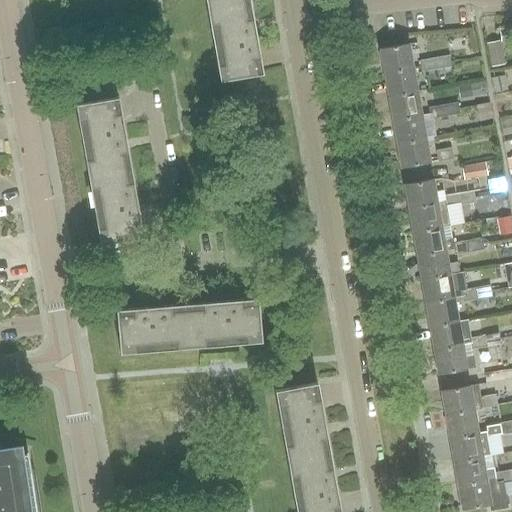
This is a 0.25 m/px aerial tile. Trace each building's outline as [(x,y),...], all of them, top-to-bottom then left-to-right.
[(205,0),(208,11),(250,3),(249,0),(205,0)] [(262,73),(250,3),(208,11),(220,80),(262,73)] [(511,30),(501,32),(502,41),(511,39),(511,30)] [(505,64),(500,40),(487,43),(492,67),(505,64)] [(409,43),(380,49),(384,72),(413,67),(409,43)] [(449,56),(435,59),(437,69),(451,66),(449,56)] [(437,69),(435,59),(421,61),(423,71),(437,69)] [(417,91),(413,67),(384,72),(388,96),(417,91)] [(511,89),(508,75),(494,77),(497,91),(511,89)] [(470,83),(473,95),(488,92),(486,80),(470,83)] [(422,115),(417,91),(388,96),(392,120),(422,115)] [(76,104),(88,174),(130,167),(118,97),(76,104)] [(457,103),(443,106),(445,116),(459,113),(457,103)] [(445,116),(443,106),(429,108),(431,118),(445,116)] [(426,139),(422,115),(392,120),(397,144),(426,139)] [(430,163),(426,139),(397,144),(401,168),(430,163)] [(454,159),(452,147),(436,149),(438,162),(454,159)] [(488,177),(486,162),(463,166),(465,180),(488,177)] [(143,236),(130,167),(88,174),(100,243),(143,236)] [(404,184),(408,208),(437,203),(433,179),(404,184)] [(473,192),(459,194),(461,204),(475,202),(473,192)] [(461,204),(459,194),(445,197),(446,202),(447,207),(461,204)] [(450,226),(447,207),(446,202),(437,204),(437,203),(408,208),(412,232),(442,227),(450,226)] [(444,240),(442,227),(412,232),(417,255),(446,250),(446,251),(454,249),(455,254),(469,251),(468,241),(457,243),(456,238),(444,240)] [(482,239),(468,241),(469,251),(483,249),(482,239)] [(458,261),(448,263),(446,251),(446,250),(417,255),(421,279),(450,274),(460,272),(458,261)] [(454,297),(450,274),(421,279),(425,303),(454,297)] [(490,286),(476,288),(478,298),(492,296),(490,286)] [(478,298),(476,288),(462,291),(464,301),(478,298)] [(458,321),(454,297),(425,303),(429,326),(458,321)] [(261,341),(257,298),(187,304),(191,347),(261,341)] [(191,347),(187,304),(117,310),(120,352),(191,347)] [(463,345),(463,344),(458,321),(429,326),(433,350),(463,345)] [(498,333),(485,336),(486,346),(500,343),(498,333)] [(474,358),(472,348),(486,346),(485,336),(470,338),(471,343),(463,344),(463,345),(433,350),(438,374),(467,369),(475,367),(474,358)] [(275,390),(287,460),(329,452),(317,383),(275,390)] [(496,394),(472,397),(470,385),(441,390),(445,414),(474,409),(474,410),(498,406),(496,394)] [(478,433),(474,410),(474,409),(445,414),(449,438),(478,433)] [(511,421),(500,424),(502,434),(511,432),(511,421)] [(491,454),(488,436),(502,434),(500,424),(486,426),(487,432),(478,433),(449,438),(453,462),(483,457),(482,455),(491,454)] [(0,511),(37,511),(29,453),(5,457),(4,447),(0,447),(0,511)] [(340,511),(329,452),(287,460),(296,511),(340,511)] [(495,468),(485,469),(483,457),(453,462),(458,485),(496,479),(495,474),(496,474),(495,468)] [(503,483),(511,481),(509,471),(496,474),(495,474),(496,479),(458,485),(462,510),(490,505),(491,510),(507,507),(503,483)]
